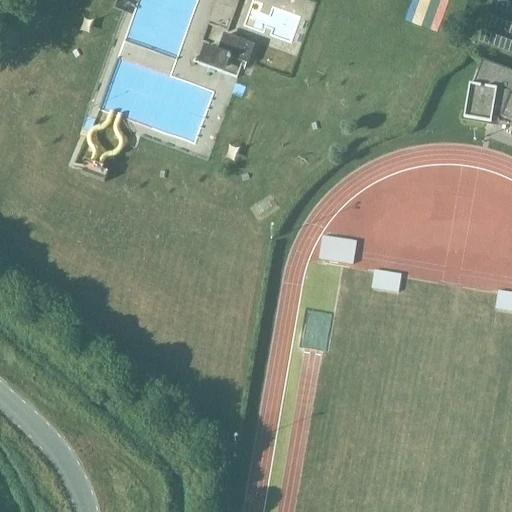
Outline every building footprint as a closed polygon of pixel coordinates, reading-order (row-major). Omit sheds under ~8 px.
[(414,0),(411,13),(427,17),(431,0),(414,0)] [(224,37),(220,49),(218,54),(203,49),(197,65),(236,79),(242,63),(246,65),(252,47),(224,37)] [(511,73),(482,62),(472,87),(469,87),(463,121),(490,125),(492,115),(501,118),(500,119),(511,123),(511,73)] [(328,227),(326,253),(361,255),(362,229),(328,227)] [(374,271),(373,273),(371,289),(397,293),(400,276),(374,271)] [(511,294),(498,293),(497,294),(495,310),(511,313),(511,294)] [(332,342),(334,304),(312,302),(310,341),(332,342)]
